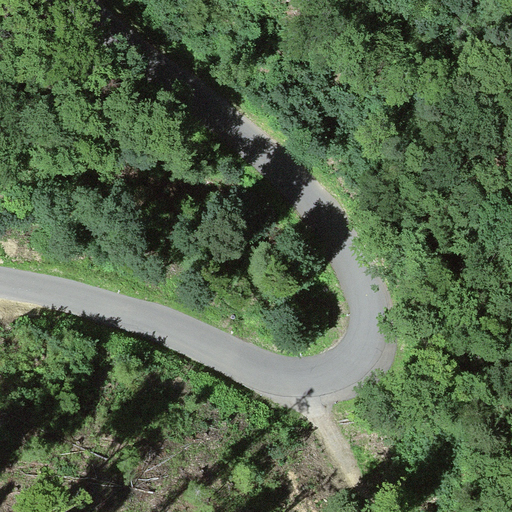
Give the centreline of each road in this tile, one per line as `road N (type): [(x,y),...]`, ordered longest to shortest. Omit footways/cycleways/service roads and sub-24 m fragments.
road 1 (tertiary): [(74,0),(284,173),(367,281),(379,320),(364,347),(326,370),(254,369),(113,306),(0,287)]
road 2 (track): [(455,511),(391,419),(364,347)]
